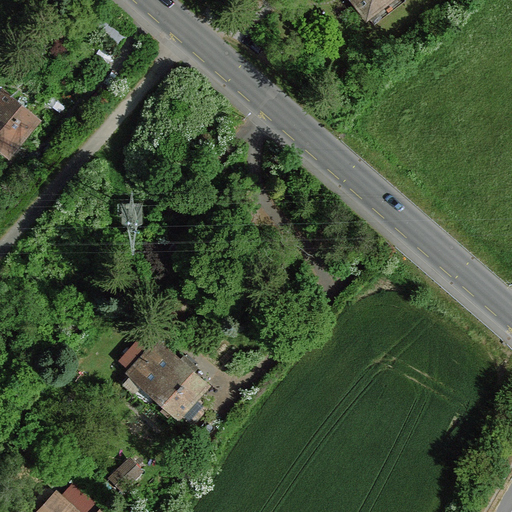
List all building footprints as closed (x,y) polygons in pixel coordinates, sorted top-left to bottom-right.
[(356,0),(373,21),(400,0),(356,0)] [(0,95),(9,84),(0,77),(0,95)] [(0,101),(0,147),(12,157),(42,122),(8,93),(0,101)] [(163,343),(134,376),(184,420),(213,388),(163,343)] [(77,511),(61,496),(45,511),(77,511)]
